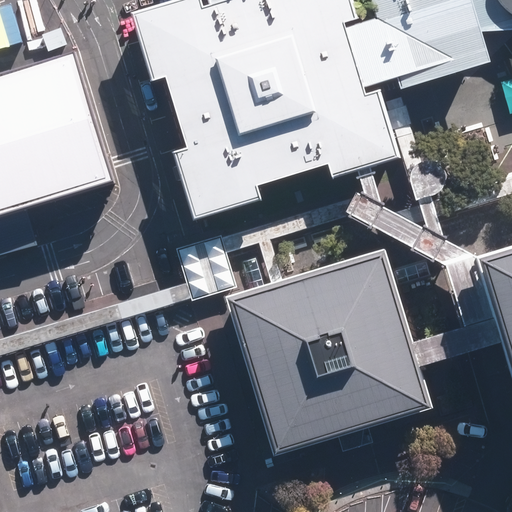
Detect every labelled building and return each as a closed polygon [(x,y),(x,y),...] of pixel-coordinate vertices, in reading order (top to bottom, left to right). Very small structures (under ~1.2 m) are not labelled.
[(388,87),(378,90),(376,84),(358,24),(357,19),(367,16),(361,0),(226,0),(220,2),(216,3),(214,0),(182,0),(144,11),(164,78),(179,73),(200,144),(186,148),(205,212),(272,193),(269,181),(340,160),(343,168),(366,161),(407,150),(388,87)] [(492,30),(511,29),(511,0),(219,0),(220,2),(226,0),(381,0),(386,16),(358,24),(376,84),(406,73),(412,86),(500,57),(492,30)] [(0,215),(100,186),(61,56),(0,74),(0,215)] [(511,76),(498,81),(511,123),(511,76)] [(511,305),(511,236),(493,243),(511,305)] [(358,432),(435,409),(417,345),(391,255),(252,295),(296,449),(358,432)]
